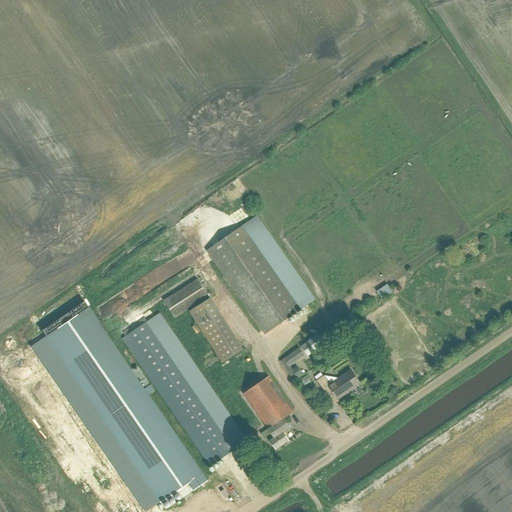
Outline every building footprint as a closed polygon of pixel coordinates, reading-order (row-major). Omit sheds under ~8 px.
[(314,299),(256,216),(244,224),(207,250),(265,333),(302,307),(314,299)] [(175,317),(209,296),(198,279),(164,300),(175,317)] [(242,350),(209,298),(189,312),(221,363),(242,350)] [(83,302),(42,331),(160,502),(188,482),(194,490),(207,481),(83,302)] [(39,313),(43,322),(61,314),(56,305),(39,313)] [(158,313),(149,319),(123,337),(158,388),(211,465),(238,447),(246,441),(158,313)] [(293,369),(290,365),(305,355),(300,347),(280,361),(294,380),(303,374),(298,366),(293,369)] [(132,511),(23,353),(8,363),(5,357),(0,360),(0,439),(49,511),(132,511)] [(338,398),(360,383),(351,370),(331,384),(325,375),(317,380),(328,396),(334,392),(338,398)] [(290,427),(284,418),(293,411),(268,376),(244,393),(268,428),(271,427),(277,435),(270,440),(276,448),(289,440),(283,431),(290,427)]
